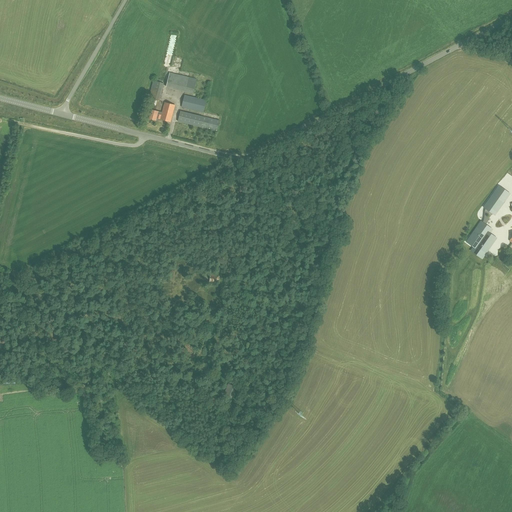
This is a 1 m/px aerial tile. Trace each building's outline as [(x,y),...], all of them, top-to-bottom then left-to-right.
[(97,5),(91,15),(93,16),(99,6),(97,5)] [(199,79),(169,72),(167,78),(170,78),(167,87),(195,94),(199,79)] [(164,83),(157,81),(154,80),(149,98),(159,101),(164,83)] [(185,101),(183,108),(206,113),(207,107),(185,101)] [(170,122),(175,105),(165,102),(162,112),(158,111),(156,111),(157,107),(153,105),(152,110),(151,110),(149,118),(156,120),(156,118),(170,122)] [(217,131),(220,120),(180,111),(178,121),(217,131)] [(510,194),(499,186),(484,207),(495,214),(510,194)] [(481,221),(468,239),(475,244),(472,248),(483,256),(496,238),(489,233),(492,229),(481,221)] [(236,386),(229,383),(224,397),(231,399),(236,386)]
